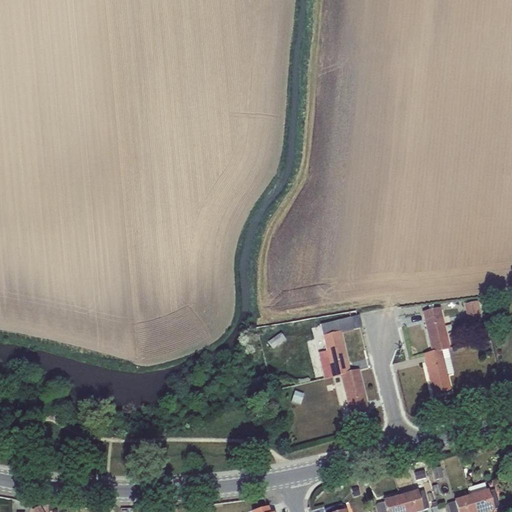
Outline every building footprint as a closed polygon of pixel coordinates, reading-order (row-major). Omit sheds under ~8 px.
[(477,302),(463,305),(468,324),(482,320),(477,302)] [(440,309),(422,313),(432,353),(448,349),(450,349),(440,309)] [(358,316),(319,326),(322,337),(339,333),(361,328),(358,316)] [(280,333),(267,342),(272,350),(285,341),(280,333)] [(324,379),(340,375),(349,373),(339,333),(322,337),(326,352),(318,354),(324,379)] [(453,373),(448,349),(432,353),(423,355),(433,395),(450,391),(446,375),(453,373)] [(349,373),(340,375),(350,415),(367,411),(358,371),(349,373)] [(294,392),(291,402),(300,405),(303,394),(294,392)] [(440,467),(431,470),(435,481),(443,478),(440,467)] [(424,470),(413,473),(416,481),(426,479),(424,470)] [(468,489),(470,496),(474,511),(490,511),(492,511),(499,509),(494,491),(487,493),(487,491),(486,492),(484,484),(468,489)] [(416,492),(399,497),(403,511),(421,511),(428,509),(423,491),(417,493),(416,492)] [(474,511),(470,496),(453,501),(453,503),(446,505),(448,511),(474,511)] [(383,503),(376,505),(377,511),(403,511),(399,497),(382,502),(383,503)]
